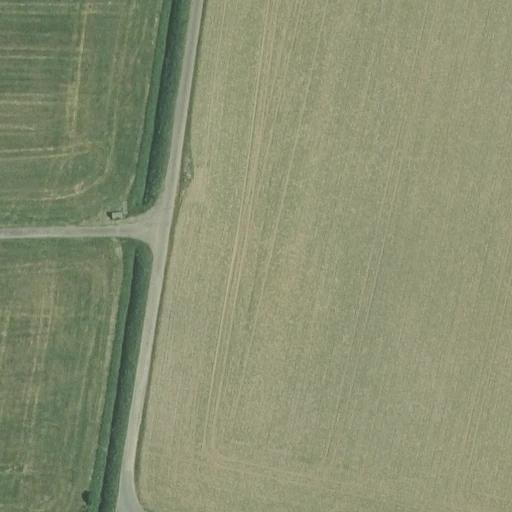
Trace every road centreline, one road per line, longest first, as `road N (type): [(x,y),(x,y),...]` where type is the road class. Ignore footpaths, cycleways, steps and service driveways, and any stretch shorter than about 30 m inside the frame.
road 1 (unclassified): [(195,0),(122,511)]
road 2 (track): [(163,229),(0,234)]
